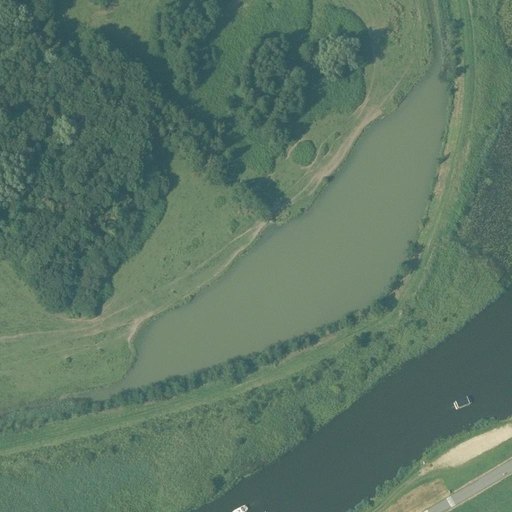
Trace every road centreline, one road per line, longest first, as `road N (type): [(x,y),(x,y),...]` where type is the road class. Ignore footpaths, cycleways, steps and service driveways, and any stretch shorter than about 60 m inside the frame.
road 1 (track): [(0,219),(75,143),(114,88)]
road 2 (track): [(511,428),(423,469),(372,511)]
